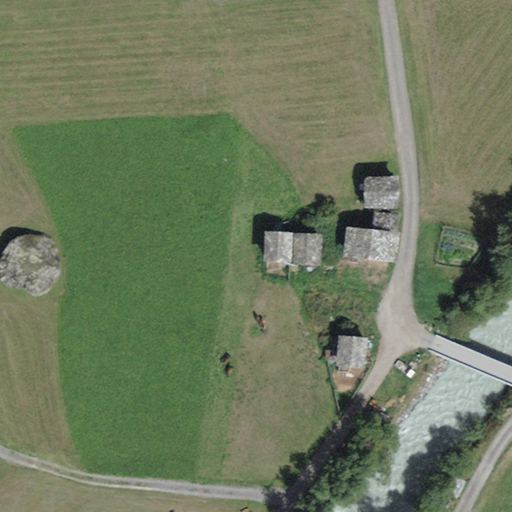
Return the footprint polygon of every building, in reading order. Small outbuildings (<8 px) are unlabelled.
[(396,179),(368,180),(369,206),(397,205),(396,179)] [(396,236),(349,230),(346,254),(393,259),(396,236)] [(291,235),(266,234),(265,259),(290,260),(291,235)] [(318,263),(320,236),(295,235),(293,261),(318,263)] [(366,380),(367,338),(337,336),(336,378),(366,380)]
